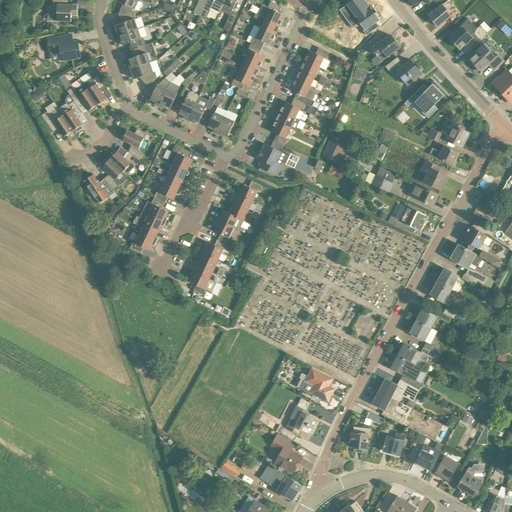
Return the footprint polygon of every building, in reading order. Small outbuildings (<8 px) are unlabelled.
[(77,16),(78,5),(68,5),(68,0),(52,0),(53,4),(50,4),(45,9),(57,22),(71,22),(71,16),(77,16)] [(134,10),(139,1),(141,1),(141,0),(116,0),(116,1),(123,5),(118,15),(119,16),(132,12),(132,11),(133,10),(134,10)] [(200,16),(207,0),(199,0),(194,13),(200,16)] [(210,8),(213,2),(207,0),(200,16),(205,18),(210,8)] [(220,12),(224,5),(225,0),(213,0),(213,2),(210,8),(220,12)] [(233,9),(237,0),(225,0),(224,5),(233,9)] [(365,29),(363,31),(366,36),(369,34),(376,29),(373,24),(378,20),(378,19),(380,17),(376,12),(374,14),(369,8),(363,0),(356,0),(339,10),(353,28),(358,24),(361,23),(365,29)] [(451,16),(447,11),(454,5),(449,0),(448,0),(442,5),(429,16),(438,27),(451,16)] [(285,16),(279,13),(281,7),(271,2),(268,8),(263,5),(258,15),(260,16),(265,19),(280,26),(285,16)] [(138,29),(134,19),(136,18),(134,12),(132,11),(132,12),(119,16),(121,24),(115,26),(119,36),(138,29)] [(232,24),(237,14),(232,11),(227,22),(232,24)] [(275,36),(280,26),(265,19),(260,29),(275,36)] [(501,30),(506,25),(501,21),(497,26),(501,30)] [(227,22),(223,29),(229,31),(232,24),(227,22)] [(480,41),(487,33),(480,26),(474,32),(466,24),(462,28),(450,39),(451,41),(450,42),(454,46),(455,45),(460,50),(475,36),(480,41)] [(270,46),(275,36),(260,29),(254,26),(247,41),(251,43),(262,49),(264,43),(270,46)] [(131,51),(146,45),(143,38),(141,39),(138,29),(119,36),(122,46),(128,44),(131,51)] [(73,42),(71,35),(48,39),(50,53),(61,51),(62,61),(80,58),(78,42),(73,42)] [(382,62),(400,47),(391,35),(382,43),(377,37),(368,45),(377,56),(382,62)] [(211,45),(207,40),(203,43),(207,48),(211,45)] [(236,44),(229,41),(226,47),(232,50),(236,44)] [(259,54),(262,49),(251,43),(248,49),(250,50),(245,60),(260,67),(265,57),(259,54)] [(150,63),(146,53),(148,53),(146,45),(131,51),(133,58),(127,60),(131,70),(150,63)] [(496,58),(483,45),(469,59),(470,60),(470,62),(473,65),(475,65),(477,68),(479,67),(483,71),(489,65),(494,71),(504,62),(498,55),(496,58)] [(319,68),(324,58),(326,59),(329,53),(318,48),(316,54),(309,51),(305,61),(319,68)] [(408,86),(422,75),(411,61),(404,66),(397,57),(385,67),(390,73),(394,69),(408,86)] [(167,77),(176,69),(182,64),(178,59),(163,72),(167,77)] [(260,67),(245,60),(240,70),(255,77),(260,67)] [(315,78),(319,68),(305,61),(300,71),(315,78)] [(153,73),(150,63),(131,70),(134,80),(140,78),(148,87),(157,78),(155,72),(153,73)] [(511,68),(508,72),(507,72),(494,84),(505,95),(508,93),(511,97),(511,68)] [(197,69),(190,75),(191,75),(194,80),(201,73),(197,69)] [(251,87),(255,77),(240,70),(236,80),(234,79),(231,85),(238,88),(242,90),(245,84),(251,87)] [(310,88),(315,78),(300,71),(295,81),(310,88)] [(363,82),(365,75),(356,71),(353,78),(363,82)] [(204,85),(209,74),(203,72),(201,73),(194,80),(204,85)] [(97,105),(106,99),(101,91),(106,87),(98,75),(93,79),(92,78),(83,84),(97,105)] [(186,88),(194,80),(190,75),(182,83),(186,88)] [(331,81),(321,77),(320,80),(330,85),(331,81)] [(62,84),(58,78),(53,81),(56,87),(62,84)] [(159,107),(170,83),(171,83),(170,83),(165,78),(158,86),(157,85),(150,100),(155,102),(154,105),(159,107)] [(330,85),(320,80),(318,83),(329,89),(331,86),(330,85)] [(313,101),(317,91),(310,88),(295,81),(291,91),(297,93),(294,99),(305,104),(307,99),(313,101)] [(67,91),(73,87),(70,83),(64,87),(67,91)] [(176,94),(179,87),(171,83),(170,83),(159,107),(163,109),(164,107),(170,109),(177,95),(176,94)] [(97,109),(96,106),(97,105),(83,84),(74,90),(73,87),(67,91),(74,101),(77,107),(78,106),(77,106),(82,102),(88,111),(89,110),(91,113),(97,109)] [(432,84),(428,89),(423,84),(404,104),(407,107),(412,103),(413,101),(424,112),(432,104),(434,106),(444,96),(433,85),(432,84)] [(249,94),(242,90),(238,88),(236,94),(247,99),(249,94)] [(196,104),(199,96),(189,92),(186,99),(179,113),(184,116),(183,118),(188,120),(196,104)] [(218,107),(223,96),(218,94),(217,95),(215,100),(213,105),(218,107)] [(211,108),(213,105),(215,100),(212,99),(210,98),(209,101),(207,106),(211,108)] [(317,110),(305,104),(294,99),(291,105),(285,102),(280,112),(295,119),(300,109),(302,110),(302,109),(310,114),(309,116),(310,117),(312,118),(313,117),(314,116),(315,116),(317,110)] [(82,113),(78,106),(77,107),(74,101),(68,105),(66,104),(58,109),(73,131),(75,130),(77,133),(83,129),(81,126),(82,125),(76,116),(81,113),(82,113)] [(73,131),(58,109),(54,103),(45,108),(47,112),(42,115),(53,132),(58,129),(64,137),(71,133),(73,131)] [(199,123),(206,108),(196,104),(188,120),(192,123),(193,120),(199,123)] [(297,128),(300,121),(295,119),(280,112),(276,122),(290,129),(300,133),(301,130),(297,128)] [(217,134),(225,117),(215,113),(208,127),(213,130),(212,132),(217,134)] [(228,137),(234,122),(225,117),(217,134),(221,136),(222,134),(228,137)] [(290,129),(276,122),(271,132),(277,135),(274,141),(285,146),(288,140),(286,139),(290,129)] [(462,148),(469,134),(463,131),(464,129),(454,123),(446,140),(462,148)] [(144,138),(146,133),(137,129),(135,134),(127,130),(126,133),(123,140),(132,145),(129,152),(141,160),(144,155),(138,150),(143,141),(144,138)] [(378,141),(391,146),(396,134),(384,129),(378,141)] [(445,135),(431,129),(429,134),(423,131),(421,134),(440,144),(445,135)] [(342,165),(349,149),(330,140),(322,156),(342,165)] [(286,165),(292,151),(285,147),(284,151),(283,150),(285,146),(274,141),(271,147),(265,144),(258,159),(261,161),(258,168),(277,177),(283,166),(281,165),(282,163),(286,165)] [(190,166),(192,160),(187,158),(190,152),(175,145),(172,152),(168,160),(173,163),(173,164),(190,172),(192,167),(190,166)] [(453,166),(459,153),(444,146),(441,153),(433,149),(430,154),(438,158),(453,166)] [(141,160),(129,152),(127,151),(123,157),(117,152),(117,153),(114,150),(109,156),(111,158),(110,159),(123,172),(126,175),(127,174),(129,174),(130,172),(132,171),(133,170),(134,168),(135,167),(136,166),(136,165),(137,166),(141,160)] [(152,166),(157,168),(160,160),(156,158),(152,166)] [(123,172),(110,159),(108,161),(106,159),(102,164),(104,166),(102,167),(110,174),(104,179),(113,190),(117,187),(118,186),(114,181),(121,174),(123,172)] [(320,170),(323,163),(315,160),(312,167),(320,170)] [(447,177),(438,172),(441,168),(427,160),(421,171),(428,175),(424,182),(441,190),(447,177)] [(190,172),(173,164),(169,173),(183,180),(185,175),(188,176),(190,172)] [(388,192),(396,175),(381,168),(377,176),(370,173),(366,182),(388,192)] [(183,180),(169,173),(164,183),(181,191),(183,187),(180,185),(183,180)] [(511,174),(508,181),(509,182),(508,184),(507,183),(500,195),(511,201),(511,174)] [(116,193),(113,190),(104,179),(99,183),(93,175),(86,179),(84,181),(88,188),(84,191),(89,199),(94,196),(96,195),(100,192),(103,198),(109,194),(111,196),(116,193)] [(260,193),(262,187),(252,181),(249,187),(243,185),(241,190),(238,189),(236,194),(253,202),(258,192),(260,193)] [(181,191),(164,183),(159,193),(157,192),(154,198),(165,203),(168,197),(173,200),(176,194),(178,196),(181,191)] [(432,207),(439,194),(415,183),(409,195),(432,207)] [(253,202),(236,194),(234,198),(236,199),(234,205),(248,211),(253,202)] [(162,209),(165,203),(154,198),(151,204),(148,202),(143,211),(165,223),(168,218),(165,217),(168,211),(162,209)] [(511,202),(503,218),(511,224),(504,234),(511,239),(511,202)] [(243,222),(248,211),(234,205),(231,210),(229,209),(227,213),(238,219),(243,222)] [(427,217),(407,207),(401,221),(391,216),(388,222),(405,230),(408,225),(420,231),(427,217)] [(143,211),(140,218),(141,219),(140,222),(144,224),(158,231),(161,226),(163,227),(165,223),(143,211)] [(233,228),(238,231),(240,227),(241,227),(244,222),(243,222),(238,219),(227,213),(224,211),(221,217),(219,216),(217,220),(233,229),(233,228)] [(485,225),(489,219),(475,211),(472,217),(485,225)] [(229,238),(233,229),(217,220),(215,225),(217,226),(214,232),(220,234),(217,240),(228,245),(231,239),(229,238)] [(156,237),(158,231),(144,224),(139,234),(156,242),(158,238),(156,237)] [(479,249),(482,244),(483,244),(487,236),(471,227),(466,234),(465,233),(462,239),(472,245),(471,245),(479,249)] [(111,238),(113,234),(112,231),(108,229),(105,235),(111,238)] [(149,251),(152,246),(154,247),(156,242),(139,234),(135,244),(133,243),(130,249),(140,254),(143,248),(149,251)] [(225,251),(228,245),(217,240),(215,246),(209,243),(206,249),(204,247),(202,252),(218,260),(223,250),(225,251)] [(478,268),(483,259),(479,257),(459,245),(451,259),(468,269),(465,274),(477,281),(484,285),(490,288),(494,281),(488,277),(488,278),(475,270),(474,271),(469,268),(471,264),(478,268)] [(502,262),(482,250),(479,257),(483,259),(498,268),(502,262)] [(214,270),(218,260),(202,252),(200,256),(202,258),(199,263),(214,270)] [(214,270),(199,263),(197,268),(195,267),(192,271),(209,279),(214,270)] [(463,285),(465,282),(465,281),(461,279),(458,277),(445,269),(438,282),(451,290),(456,293),(461,284),(463,285)] [(212,293),(217,283),(209,280),(209,279),(192,271),(190,276),(193,277),(190,283),(196,285),(193,291),(204,296),(206,291),(212,293)] [(474,287),(477,281),(465,274),(464,274),(461,279),(465,281),(465,282),(474,287)] [(484,285),(477,281),(474,287),(481,291),(484,285)] [(456,301),(448,296),(451,290),(438,282),(430,295),(444,303),(448,305),(448,304),(453,307),(456,301)] [(453,307),(448,304),(448,305),(445,310),(457,317),(461,311),(453,307)] [(226,316),(227,316),(230,311),(230,310),(224,307),(221,313),(226,316)] [(431,329),(437,317),(423,309),(417,321),(431,329)] [(445,310),(443,313),(451,318),(455,320),(457,317),(445,310)] [(448,324),(451,318),(442,313),(439,318),(448,324)] [(410,333),(426,342),(431,344),(437,332),(431,329),(417,321),(410,333)] [(426,342),(424,347),(440,356),(443,350),(431,344),(426,342)] [(425,363),(429,357),(437,362),(440,356),(424,347),(421,353),(416,350),(404,344),(398,356),(416,366),(418,362),(421,361),(425,363)] [(505,363),(507,356),(498,353),(496,360),(505,363)] [(416,381),(422,369),(416,366),(398,356),(391,368),(403,375),(400,380),(412,386),(419,390),(422,384),(416,381)] [(329,403),(336,389),(330,386),(334,379),(312,368),(308,376),(302,373),(300,378),(301,379),(297,387),(329,403)] [(419,390),(412,386),(400,380),(397,385),(386,379),(379,392),(399,402),(402,396),(413,402),(419,390)] [(482,380),(479,387),(485,390),(488,383),(482,380)] [(394,411),(399,402),(379,392),(373,404),(384,410),(382,415),(402,425),(405,418),(400,416),(401,414),(394,411)] [(312,436),(319,422),(306,415),(307,413),(306,412),(310,403),(301,399),(291,418),(285,429),(279,425),(276,431),(279,433),(294,442),(297,435),(292,432),(295,427),(312,436)] [(493,411),(483,406),(477,418),(486,423),(493,411)] [(258,420),(263,414),(259,411),(254,417),(258,420)] [(462,420),(471,425),(474,419),(465,414),(462,420)] [(381,425),(383,419),(376,415),(373,421),(381,425)] [(365,449),(367,435),(370,436),(370,429),(354,427),(353,433),(351,442),(354,443),(353,448),(365,449)] [(477,441),(481,433),(470,427),(465,435),(477,441)] [(293,473),(302,457),(291,451),(295,444),(293,443),(294,442),(279,433),(272,445),(282,451),(276,463),(293,473)] [(487,445),(487,436),(482,433),(476,445),(487,445)] [(400,456),(404,441),(387,437),(387,438),(382,436),(379,445),(385,446),(383,451),(400,456)] [(428,469),(436,451),(425,445),(423,451),(420,450),(417,456),(419,457),(416,463),(428,469)] [(459,464),(445,456),(435,473),(449,481),(459,464)] [(235,479),(241,470),(227,460),(221,470),(235,479)] [(292,500),(302,486),(287,477),(269,464),(268,464),(259,478),(292,500)] [(483,483),(483,465),(474,465),(471,469),(469,468),(457,486),(475,496),(483,483)] [(216,473),(232,483),(234,479),(218,469),(216,473)] [(247,473),(244,479),(259,487),(262,482),(247,473)] [(503,511),(505,505),(504,505),(505,499),(497,496),(499,491),(494,489),(495,487),(486,483),(485,487),(485,496),(482,499),(488,501),(484,511),(485,511),(503,511)] [(400,511),(407,502),(397,496),(386,511),(381,511),(377,509),(375,511),(400,511)] [(269,511),(270,511),(255,501),(249,498),(240,511),(269,511)] [(363,511),(355,502),(351,505),(350,505),(341,511),(363,511)] [(414,511),(417,509),(407,502),(400,511),(414,511)]
